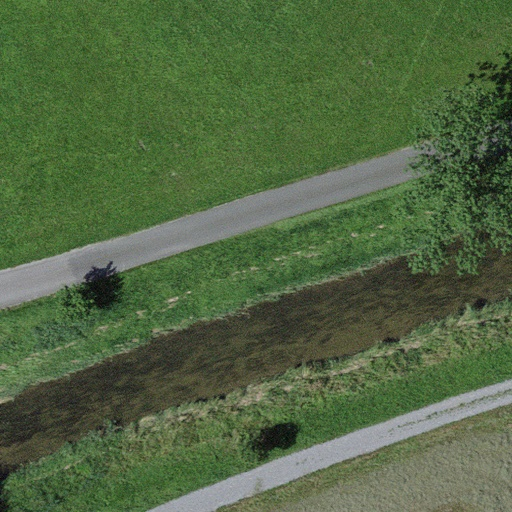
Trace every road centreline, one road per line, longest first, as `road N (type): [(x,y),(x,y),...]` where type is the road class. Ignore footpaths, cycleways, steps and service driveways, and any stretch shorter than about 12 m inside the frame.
road 1 (track): [(0,299),(511,145)]
road 2 (track): [(511,399),(364,442),(186,511)]
